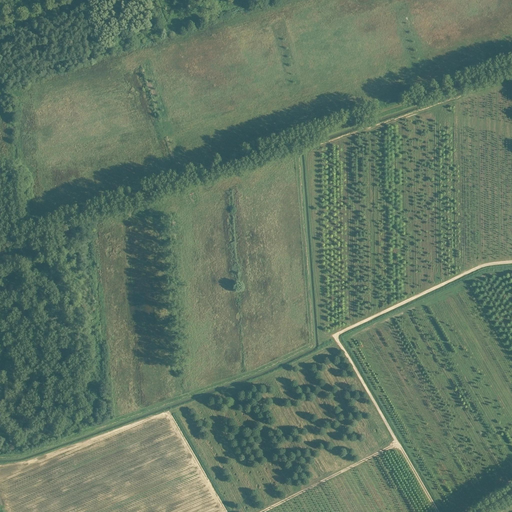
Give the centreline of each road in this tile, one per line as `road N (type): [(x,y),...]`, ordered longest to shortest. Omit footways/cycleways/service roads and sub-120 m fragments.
road 1 (track): [(511,69),(0,236)]
road 2 (track): [(511,262),(474,269),(334,335),(397,443)]
road 3 (track): [(224,511),(166,411),(0,464)]
road 4 (track): [(336,340),(166,411)]
road 5 (track): [(397,443),(261,511)]
